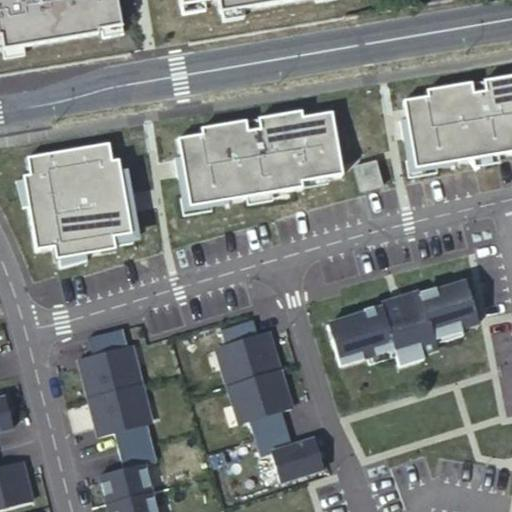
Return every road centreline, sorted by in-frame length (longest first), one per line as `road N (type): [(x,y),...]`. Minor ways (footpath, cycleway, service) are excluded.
road 1 (residential): [(0,112),(511,18)]
road 2 (residential): [(364,511),(278,260)]
road 3 (residential): [(278,260),(31,339)]
road 4 (residential): [(504,200),(278,260)]
road 5 (residential): [(31,339),(74,511)]
